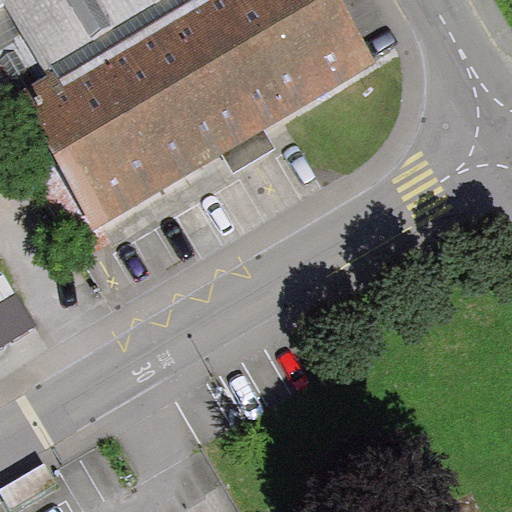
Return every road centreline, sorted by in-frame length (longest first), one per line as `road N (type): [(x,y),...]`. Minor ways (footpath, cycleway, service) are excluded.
road 1 (residential): [(511,143),(0,437)]
road 2 (residential): [(431,0),(511,136)]
